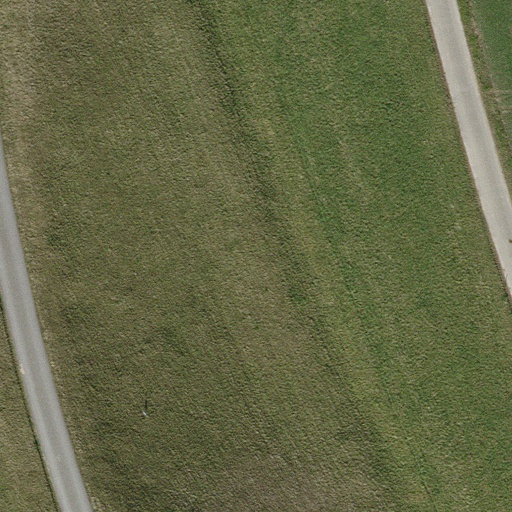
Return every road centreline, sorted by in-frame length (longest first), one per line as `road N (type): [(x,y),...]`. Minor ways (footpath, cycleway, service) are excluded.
road 1 (track): [(0,198),(7,254),(85,511)]
road 2 (unclassified): [(511,248),(442,0)]
